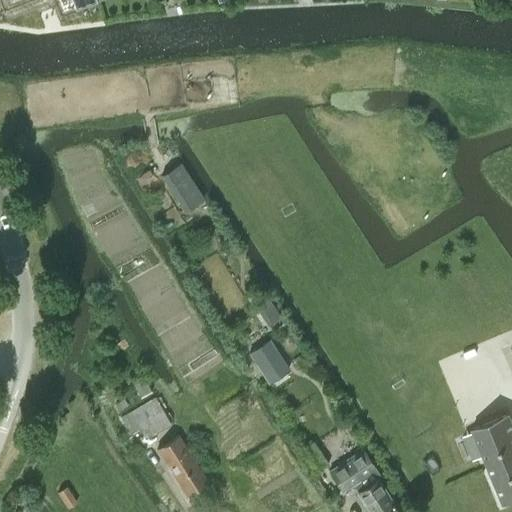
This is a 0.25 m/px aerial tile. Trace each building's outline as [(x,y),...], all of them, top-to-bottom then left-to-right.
[(160,175),(184,211),(204,198),(180,162),(160,175)] [(267,325),(280,316),(263,291),(250,299),(267,325)] [(248,352),(267,382),(289,369),(269,338),(248,352)] [(130,380),(138,397),(150,391),(141,374),(130,380)] [(155,396),(120,416),(130,433),(138,428),(144,438),(170,422),(164,412),(155,396)] [(511,419),(509,413),(472,428),(503,502),(511,498),(511,419)] [(186,493),(207,480),(178,435),(158,448),(186,493)] [(313,441),(305,446),(320,469),(329,464),(313,441)] [(371,511),(399,511),(377,478),(380,476),(363,450),(329,471),(342,490),(351,484),(358,491),(371,511)] [(66,485),(57,491),(68,508),(77,501),(66,485)]
